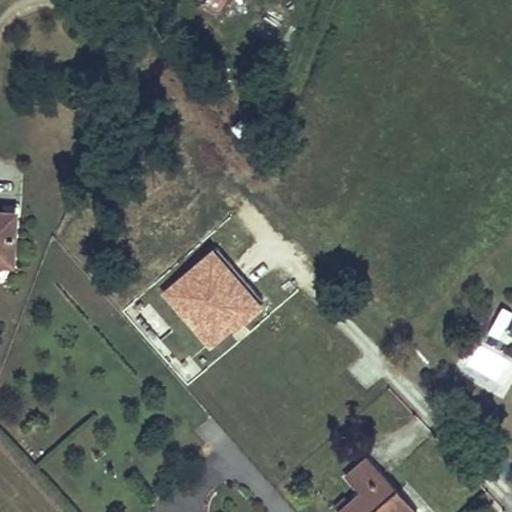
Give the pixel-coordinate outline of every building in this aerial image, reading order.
[(94,48),(83,64),(97,74),(108,58),(94,48)] [(12,215),(0,214),(0,253),(10,254),(12,215)] [(263,303),(217,249),(166,292),(213,346),(263,303)] [(153,304),(139,313),(156,341),(170,332),(153,304)] [(498,307),(487,333),(497,338),(509,312),(498,307)] [(396,490),(366,456),(343,477),(358,494),(338,511),(396,511),(385,500),(396,490)] [(385,500),(396,511),(416,511),(396,490),(385,500)]
